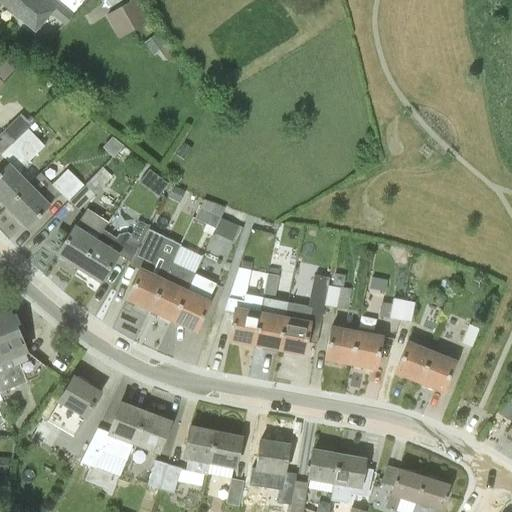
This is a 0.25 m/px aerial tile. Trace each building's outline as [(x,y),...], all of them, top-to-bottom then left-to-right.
[(0,0),(0,3),(34,33),(50,14),(35,0),(0,0)] [(44,0),(66,21),(85,0),(44,0)] [(130,0),(104,15),(118,39),(149,21),(137,0),(130,0)] [(152,0),(140,0),(146,10),(155,5),(152,0)] [(150,38),(159,51),(165,61),(174,55),(158,32),(150,38)] [(0,53),(0,77),(3,81),(17,67),(1,52),(0,53)] [(0,154),(0,155),(30,124),(21,114),(0,134),(0,154)] [(30,161),(44,147),(29,129),(1,156),(8,163),(0,171),(0,201),(6,207),(29,183),(20,174),(31,163),(30,161)] [(175,156),(183,160),(191,148),(184,143),(175,156)] [(67,201),(82,185),(66,170),(51,185),(40,173),(30,183),(29,183),(6,207),(26,228),(61,194),(67,201)] [(84,184),(94,194),(108,181),(98,171),(97,171),(84,184)] [(78,211),(94,194),(84,184),(82,186),(67,201),(78,211)] [(173,186),(167,197),(180,203),(185,192),(173,186)] [(203,199),(198,208),(220,217),(224,208),(203,199)] [(198,208),(194,218),(206,224),(215,228),(220,218),(220,217),(198,208)] [(106,222),(85,209),(56,254),(78,267),(106,222)] [(215,228),(213,232),(216,233),(228,238),(234,224),(222,219),(220,218),(215,228)] [(131,235),(127,243),(138,248),(148,229),(147,229),(148,227),(137,221),(131,235)] [(150,309),(163,281),(151,275),(160,257),(154,254),(163,236),(148,229),(138,248),(131,263),(130,264),(140,269),(126,298),(150,309)] [(115,238),(102,230),(78,267),(100,281),(117,255),(131,263),(138,248),(127,243),(131,235),(127,232),(118,234),(115,238)] [(240,269),(250,271),(252,262),(241,260),(240,269)] [(172,320),(194,273),(171,263),(163,281),(150,309),(172,320)] [(229,298),(244,301),(250,271),(239,269),(229,298)] [(216,284),(204,279),(194,273),(172,320),(195,331),(210,300),(216,284)] [(332,285),(343,287),(345,276),(334,273),(332,285)] [(267,274),(263,294),(274,297),(278,277),(267,274)] [(324,305),(327,285),(317,283),(313,303),(324,305)] [(336,307),(340,287),(327,285),(324,305),(336,307)] [(399,320),(402,301),(392,299),(392,303),(389,318),(399,320)] [(402,301),(399,320),(410,322),(414,303),(402,301)] [(303,354),(309,324),(312,307),(288,302),(285,319),(279,349),(303,354)] [(285,319),(270,316),(272,307),(261,304),(259,314),(253,344),(279,349),(285,319)] [(253,344),(259,314),(234,309),(228,339),(253,344)] [(45,365),(25,351),(10,312),(0,316),(0,391),(0,392),(36,377),(45,365)] [(471,348),(478,330),(469,326),(462,344),(471,348)] [(350,363),(356,332),(330,327),(324,358),(350,363)] [(375,368),(381,337),(356,332),(350,363),(375,368)] [(419,381),(431,352),(407,342),(395,371),(419,381)] [(442,391),(454,362),(431,352),(419,381),(442,391)] [(69,413),(82,420),(99,392),(73,377),(56,406),(69,413)] [(134,441),(143,412),(119,403),(108,434),(97,429),(80,462),(95,468),(102,452),(126,461),(133,441),(134,441)] [(134,441),(159,450),(170,422),(143,412),(134,441)] [(61,428),(74,436),(82,420),(69,413),(61,428)] [(208,474),(216,432),(189,427),(183,457),(188,458),(185,471),(179,469),(175,481),(201,486),(203,474),(207,475),(207,474),(208,474)] [(233,468),(234,469),(241,437),(216,432),(208,474),(230,479),(233,468)] [(255,466),(285,472),(289,445),(259,441),(255,466)] [(332,480),(337,454),(313,450),(308,475),(332,480)] [(372,469),(363,468),(364,459),(337,454),(332,480),(333,480),(330,500),(348,503),(350,493),(366,496),(372,469)] [(0,473),(7,473),(8,457),(0,456),(0,473)] [(159,489),(166,464),(155,460),(147,485),(159,489)] [(179,469),(179,468),(166,464),(159,489),(172,493),(175,481),(179,469)] [(415,504),(423,477),(397,469),(385,508),(396,511),(399,500),(415,504)] [(431,508),(429,511),(440,511),(449,485),(423,477),(415,504),(431,508)] [(238,506),(242,481),(231,479),(226,504),(238,506)] [(290,506),(293,481),(282,479),(277,504),(290,506)] [(294,479),(293,481),(290,506),(288,511),(300,511),(306,481),(294,479)]
